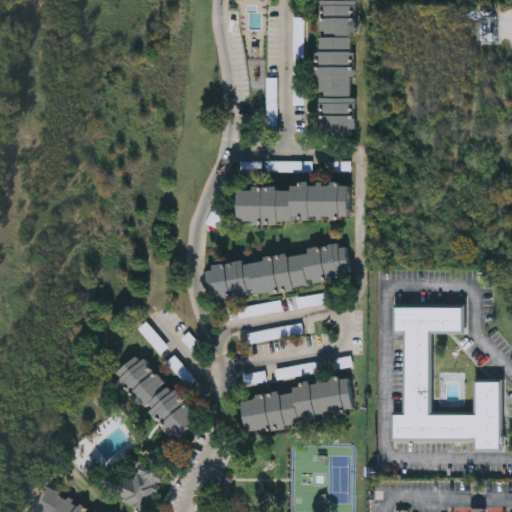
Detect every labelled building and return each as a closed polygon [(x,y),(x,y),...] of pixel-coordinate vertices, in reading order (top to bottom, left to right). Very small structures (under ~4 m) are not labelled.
[(355,0),(355,137),(320,137),(320,0),(355,0)] [(497,45),(497,15),(479,15),(479,45),(497,45)] [(241,187),(352,186),(352,223),(241,224),(241,187)] [(207,266),(349,248),(353,282),(211,299),(207,266)] [(432,413),(476,413),(477,380),(503,380),(503,450),(475,450),(475,441),(395,440),(395,413),(406,413),(407,332),(395,332),(396,306),(465,307),(465,332),(432,332),(432,413)] [(175,441),(116,375),(141,352),(200,418),(175,441)] [(351,378),(356,414),(248,431),(242,395),(351,378)] [(167,466),(150,511),(110,497),(118,476),(135,482),(144,457),(167,466)] [(32,511),(44,487),(97,511),(32,511)]
